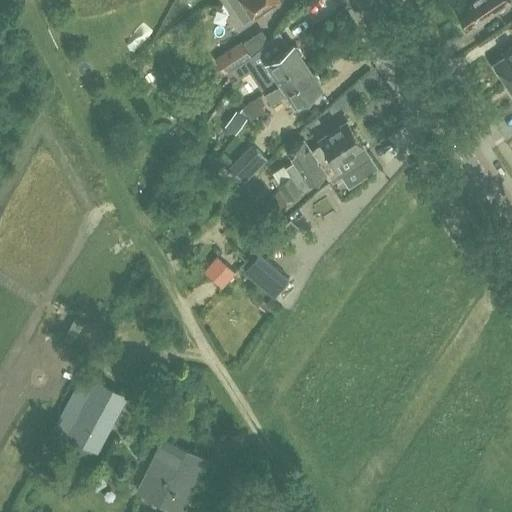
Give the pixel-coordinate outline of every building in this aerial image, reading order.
[(229,0),(243,21),(275,0),(229,0)] [(464,0),(456,6),(469,27),(497,9),(511,0),(464,0)] [(222,69),(225,74),(232,69),(252,56),(242,41),(215,59),(222,69)] [(266,42),(252,56),(232,69),(238,78),(249,71),(264,93),(307,64),(300,54),(301,51),(298,45),(294,45),(293,43),(275,56),(266,42)] [(501,72),(508,83),(511,79),(511,46),(503,52),(505,55),(492,64),(499,74),(501,72)] [(307,64),(264,93),(271,103),(288,92),(295,102),(321,85),(319,82),(320,79),(316,73),(313,73),(307,64)] [(242,107),(248,116),(250,119),(265,110),(260,103),(264,100),(260,95),(242,107)] [(224,127),(235,134),(247,117),(237,109),(224,127)] [(323,145),(314,151),(330,175),(332,178),(341,172),(349,184),(378,165),(349,119),(319,139),(323,145)] [(274,175),(279,182),(276,183),(279,189),(265,204),(278,215),(287,207),(284,204),(288,200),(287,200),(302,190),(327,174),(329,176),(330,175),(314,151),(313,152),(303,137),(286,148),(295,161),(287,167),(274,175)] [(232,167),(244,179),(267,157),(255,144),(232,167)] [(290,219),(279,232),(288,240),(299,227),(290,219)] [(242,270),(273,295),(289,276),(259,250),(242,270)] [(203,270),(222,287),(236,272),(217,254),(203,270)] [(255,294),(250,301),(257,307),(258,306),(263,300),(255,294)] [(265,312),(270,306),(263,300),(258,306),(265,312)] [(52,427),(97,451),(128,394),(83,370),(52,427)] [(139,489),(182,510),(207,459),(163,438),(139,489)]
